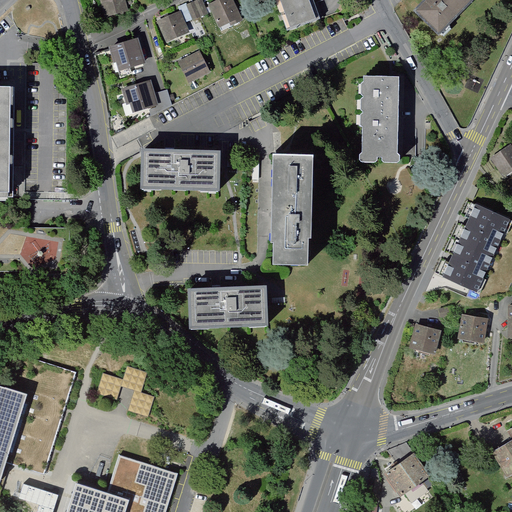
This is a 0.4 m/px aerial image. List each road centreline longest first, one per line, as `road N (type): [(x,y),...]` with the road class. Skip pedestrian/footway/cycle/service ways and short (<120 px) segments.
road 1 (secondary): [(466,159),(350,433)]
road 2 (residential): [(81,45),(123,307)]
road 3 (residential): [(466,159),(377,0)]
road 4 (tertiary): [(350,433),(511,395)]
road 5 (residential): [(238,385),(153,320),(123,307)]
road 6 (residential): [(123,307),(77,307),(0,331)]
road 7 (residential): [(238,385),(350,433)]
